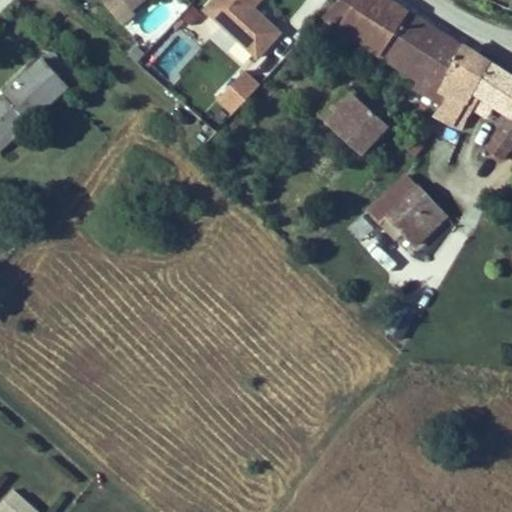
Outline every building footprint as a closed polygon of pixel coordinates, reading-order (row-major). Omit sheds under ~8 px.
[(93,0),(115,29),(131,19),(126,11),(140,0),(93,0)] [(219,0),(199,21),(249,72),(273,46),(247,18),(257,8),(264,2),(262,0),(219,0)] [(364,0),(349,0),(317,32),(417,91),(412,101),(446,120),(451,113),(461,96),(444,85),(461,57),(364,0)] [(451,113),(469,122),(464,130),(473,136),(478,128),(487,113),(500,121),(511,127),(511,136),(499,156),(511,163),(511,88),(482,70),(461,57),(444,85),(461,96),(451,113)] [(58,88),(33,60),(0,90),(0,132),(15,118),(20,124),(58,88)] [(386,137),(343,101),(312,137),(353,173),(386,137)] [(205,144),(232,117),(217,102),(190,128),(205,144)] [(446,120),(464,130),(469,122),(451,113),(446,120)] [(478,128),(492,135),(500,121),(487,113),(478,128)] [(428,219),(404,188),(365,220),(375,234),(384,226),(397,243),(428,219)] [(398,302),(383,330),(402,341),(418,312),(398,302)] [(0,504),(0,511),(43,511),(44,511),(9,490),(0,504)]
